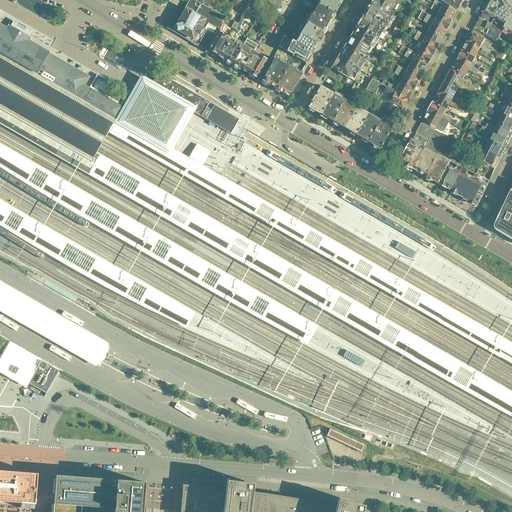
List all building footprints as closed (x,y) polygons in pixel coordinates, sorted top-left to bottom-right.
[(219,29),(226,18),(225,17),(194,0),(188,0),(179,17),(174,14),(166,28),(206,51),(218,31),(219,29)] [(281,0),(267,0),(267,1),(264,8),(275,13),(278,6),(281,0)] [(334,13),(340,3),(336,0),(320,0),(319,3),(334,13)] [(394,12),(374,0),(372,0),(367,8),(369,9),(367,11),(366,13),(386,25),(387,23),(394,12)] [(401,1),(398,0),(374,0),(394,12),(395,11),(401,1)] [(455,11),(434,0),(427,0),(427,1),(432,4),(440,8),(437,13),(450,20),(455,11)] [(439,0),(456,9),(461,0),(439,0)] [(502,29),(511,10),(504,0),(489,0),(473,29),(474,29),(473,31),(485,37),(485,36),(496,42),(498,37),(502,29)] [(335,15),(334,13),(319,3),(313,13),(328,23),(331,19),(333,19),(335,15)] [(511,34),(511,10),(502,29),(511,34)] [(450,20),(437,13),(434,18),(426,14),(421,11),(419,14),(424,17),(445,29),(446,29),(451,20),(450,20)] [(326,27),(328,23),(313,13),(307,24),(322,33),(324,33),(327,29),(326,27)] [(386,25),(366,13),(365,15),(364,14),(358,23),(379,36),(386,25)] [(445,29),(424,17),(419,14),(417,19),(422,21),(430,26),(427,30),(441,38),(445,29)] [(391,33),(396,36),(402,23),(397,20),(391,33)] [(379,36),(358,23),(357,25),(358,25),(352,35),(373,47),(379,36)] [(316,43),(322,33),(307,24),(300,34),(316,43)] [(168,155),(173,147),(193,112),(197,106),(153,80),(141,74),(122,106),(85,85),(90,76),(48,53),(28,41),(29,39),(19,33),(8,26),(7,29),(0,25),(0,123),(88,174),(100,154),(96,152),(107,132),(113,123),(132,134),(162,151),(168,155)] [(441,38),(427,30),(425,35),(417,31),(412,28),(410,32),(436,46),(441,38)] [(220,56),(230,38),(226,36),(227,34),(219,29),(218,31),(206,51),(213,56),(214,56),(215,54),(220,56)] [(484,39),(485,37),(473,31),(472,33),(472,32),(466,42),(487,53),(489,49),(481,44),(484,39)] [(436,46),(410,32),(407,36),(413,39),(412,39),(420,43),(418,48),(431,56),(436,47),(436,46)] [(313,47),(316,43),(300,34),(295,42),(294,44),(310,53),(313,53),(315,50),(313,47)] [(280,47),(278,50),(291,58),(293,55),(295,57),(294,59),(304,65),(305,63),(306,63),(312,54),(310,53),(294,44),(295,42),(285,35),(278,46),(280,47)] [(373,47),(352,35),(345,46),(366,58),(373,47)] [(231,64),(244,43),(236,39),(235,41),(230,38),(220,56),(224,59),(224,60),(226,61),(227,64),(230,64),(231,64)] [(487,53),(466,42),(461,50),(462,50),(475,57),(477,53),(485,57),(487,53)] [(244,70),(254,52),(250,50),(252,48),(244,43),(231,64),(233,66),(234,68),(237,68),(239,69),(240,68),(244,70)] [(366,58),(345,46),(339,57),(359,69),(366,58)] [(431,56),(418,48),(415,53),(407,49),(404,47),(402,46),(400,50),(405,52),(426,64),(427,64),(431,56)] [(496,58),(497,58),(500,60),(501,61),(506,50),(503,48),(499,56),(498,55),(496,58)] [(426,64),(405,52),(400,50),(398,53),(403,56),(411,61),(408,65),(421,73),(426,64)] [(472,62),(475,57),(462,50),(457,59),(478,70),(480,67),(472,62)] [(255,78),(266,59),(254,52),(244,70),(248,73),(249,76),(253,79),(255,78)] [(359,69),(339,57),(338,56),(332,68),(353,80),(359,69)] [(274,88),(286,66),(273,57),(261,80),(262,81),(261,81),(262,83),(263,85),(267,86),(268,86),(269,85),(274,88)] [(478,70),(457,59),(452,67),(465,74),(468,70),(476,74),(478,70)] [(421,73),(408,65),(406,70),(398,66),(393,63),(390,67),(395,69),(417,81),(421,73)] [(287,96),(300,74),(286,66),(274,88),(275,91),(278,93),(281,92),(287,96)] [(417,81),(395,69),(390,67),(388,70),(393,73),(402,78),(399,83),(412,90),(417,81)] [(462,79),(465,74),(452,67),(447,76),(468,88),(474,91),(476,87),(470,84),(462,79)] [(158,72),(153,80),(149,87),(193,112),(201,116),(206,107),(209,102),(158,72)] [(121,104),(128,92),(96,73),(89,86),(121,104)] [(468,88),(447,76),(442,85),(443,85),(456,92),(458,87),(466,91),(472,95),(474,91),(468,88)] [(381,84),(375,81),(371,79),(365,90),(366,90),(369,92),(373,94),(375,95),(378,88),(381,84)] [(412,90),(399,83),(396,87),(388,83),(383,80),(381,84),(386,87),(391,90),(407,98),(412,90)] [(407,98),(391,90),(381,84),(378,88),(389,94),(392,95),(389,101),(402,108),(407,98)] [(511,85),(510,85),(508,84),(504,92),(503,93),(511,96),(511,85)] [(453,97),(456,92),(443,85),(438,94),(459,105),(464,108),(466,104),(461,101),(453,97)] [(320,114),(332,93),(320,86),(308,107),(308,108),(308,110),(313,113),(315,111),(320,114)] [(331,121),(344,100),(332,93),(320,114),(319,116),(326,120),(327,118),(331,121)] [(511,96),(503,93),(502,96),(503,97),(501,102),(508,105),(508,106),(511,108),(511,96)] [(459,105),(438,94),(433,102),(446,109),(449,105),(457,109),(462,112),(464,108),(459,105)] [(343,128),(356,107),(344,100),(331,121),(331,124),(336,126),(338,125),(343,128)] [(443,114),(446,109),(433,102),(428,111),(449,123),(453,126),(455,126),(457,122),(451,119),(443,114)] [(511,108),(508,106),(506,111),(489,102),(487,107),(511,119),(511,108)] [(211,110),(206,107),(201,116),(228,132),(230,133),(239,119),(214,105),(211,110)] [(355,135),(367,113),(356,107),(343,128),(349,131),(349,134),(353,136),(355,135)] [(511,119),(487,107),(485,110),(501,119),(499,124),(511,130),(511,119)] [(449,123),(428,111),(423,120),(436,127),(439,122),(447,127),(447,126),(456,131),(458,128),(456,127),(455,126),(453,126),(449,123)] [(471,121),(475,123),(479,114),(475,112),(471,121)] [(367,142),(379,120),(367,113),(355,135),(360,138),(359,140),(366,144),(367,142)] [(379,149),(392,128),(379,120),(367,142),(373,145),(373,147),(377,150),(379,149)] [(189,157),(173,147),(168,155),(162,151),(132,134),(113,123),(107,132),(163,164),(301,244),(511,364),(511,343),(310,228),(221,175),(203,165),(189,157)] [(414,168),(431,135),(434,131),(422,124),(401,161),(406,164),(406,165),(407,166),(408,167),(411,169),(413,169),(414,168)] [(511,134),(511,130),(499,124),(496,129),(488,124),(486,128),(486,129),(509,140),(511,134)] [(509,140),(486,129),(484,132),(493,137),(490,142),(505,149),(509,140)] [(426,176),(446,137),(434,131),(431,135),(414,168),(418,171),(418,172),(426,176)] [(439,183),(450,161),(459,145),(446,137),(426,176),(425,176),(426,179),(428,180),(429,180),(433,181),(433,180),(439,183)] [(319,325),(0,142),(0,167),(25,184),(59,205),(87,220),(307,346),(319,325)] [(505,149),(490,142),(488,147),(479,142),(477,146),(500,158),(505,149)] [(500,158),(477,146),(475,149),(475,150),(483,154),(481,160),(484,161),(483,162),(485,163),(486,162),(496,167),(500,158)] [(511,390),(496,381),(100,154),(88,174),(511,416),(511,390)] [(451,190),(463,168),(450,161),(439,183),(438,184),(451,190)] [(481,175),(485,168),(480,166),(477,172),(481,175)] [(464,198),(476,174),(463,168),(451,190),(451,191),(464,198)] [(464,199),(478,206),(489,181),(476,174),(464,198),(464,199)] [(511,189),(511,191),(506,201),(502,210),(499,217),(496,223),(495,224),(495,225),(495,226),(495,227),(495,228),(496,228),(496,229),(496,230),(497,230),(498,231),(505,235),(509,237),(510,238),(511,239),(511,189)] [(0,226),(5,230),(30,245),(59,262),(67,267),(99,285),(180,325),(186,328),(195,312),(181,303),(103,259),(45,225),(0,198),(0,226)] [(24,304),(25,304),(26,305),(28,305),(29,305),(31,305),(32,305),(33,304),(34,303),(35,302),(36,301),(40,294),(47,282),(30,273),(22,287),(16,297),(4,290),(0,297),(0,305),(4,307),(0,313),(0,336),(9,342),(11,343),(22,324),(22,323),(23,322),(23,320),(23,319),(22,318),(22,316),(21,315),(20,314),(18,313),(24,304)] [(108,343),(0,281),(0,311),(95,366),(101,363),(108,350),(108,343)] [(70,311),(66,318),(65,320),(65,321),(65,322),(65,324),(65,325),(66,326),(67,328),(68,329),(69,329),(70,330),(65,340),(64,339),(63,339),(62,338),(60,338),(59,338),(57,338),(56,339),(54,340),(53,341),(52,342),(42,360),(59,370),(62,372),(64,373),(70,362),(77,350),(84,354),(89,345),(91,342),(92,340),(85,336),(90,327),(98,313),(81,303),(81,302),(77,300),(70,311)] [(29,383),(42,360),(36,357),(31,354),(20,348),(16,346),(11,343),(9,342),(0,357),(0,372),(26,387),(29,383)] [(29,383),(46,392),(59,370),(42,360),(29,383)] [(365,445),(331,429),(327,437),(361,453),(365,445)] [(0,501),(20,503),(20,501),(20,508),(34,509),(35,493),(36,493),(37,476),(37,474),(0,470),(0,501)] [(142,511),(145,482),(55,475),(55,477),(52,511),(142,511)] [(362,511),(364,506),(338,499),(336,507),(337,507),(337,508),(336,508),(280,496),(252,493),(253,484),(227,480),(226,488),(227,488),(227,489),(226,489),(197,486),(183,485),(181,511),(362,511)] [(150,483),(145,482),(142,511),(179,511),(181,485),(175,485),(150,483)]
